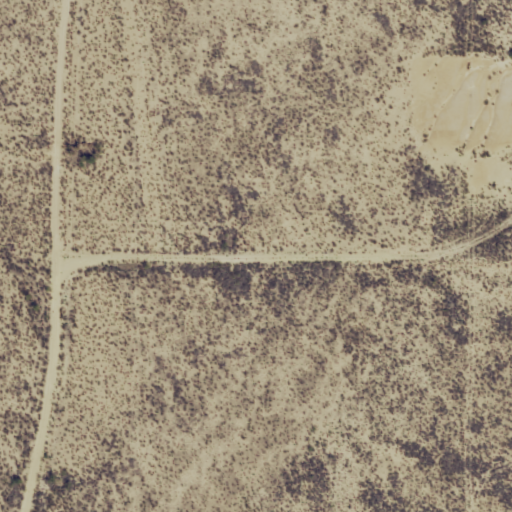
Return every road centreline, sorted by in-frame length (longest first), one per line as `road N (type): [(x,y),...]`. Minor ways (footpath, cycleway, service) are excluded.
road 1 (track): [(88,511),(93,0)]
road 2 (track): [(381,0),(511,57)]
